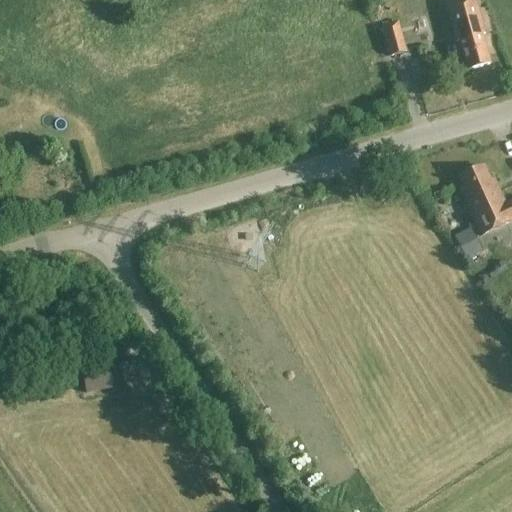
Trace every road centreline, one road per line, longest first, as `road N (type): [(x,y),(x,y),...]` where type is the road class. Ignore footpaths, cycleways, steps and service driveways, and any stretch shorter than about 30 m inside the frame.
road 1 (tertiary): [(103,230),(511,110)]
road 2 (unclassified): [(280,511),(136,300),(103,230)]
